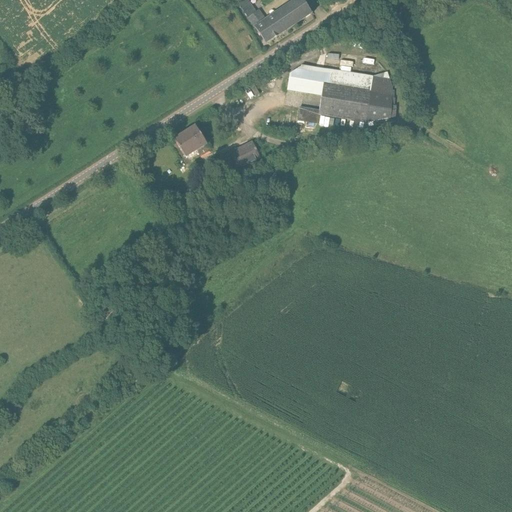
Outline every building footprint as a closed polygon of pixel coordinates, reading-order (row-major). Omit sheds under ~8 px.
[(240,0),(237,2),(253,26),(261,20),(247,0),(240,0)] [(301,0),(297,0),(255,29),(265,45),(311,14),(301,0)] [(387,73),(373,77),(330,70),(329,84),(323,83),(325,72),(313,70),(312,75),(309,95),(322,97),(319,116),(367,122),(367,123),(391,119),(392,87),(387,73)] [(287,91),(297,93),(299,80),(294,79),(295,75),(290,74),(290,78),(287,91)] [(185,157),(206,144),(195,127),(174,140),(185,157)] [(237,169),(260,158),(252,142),(230,153),(237,169)]
